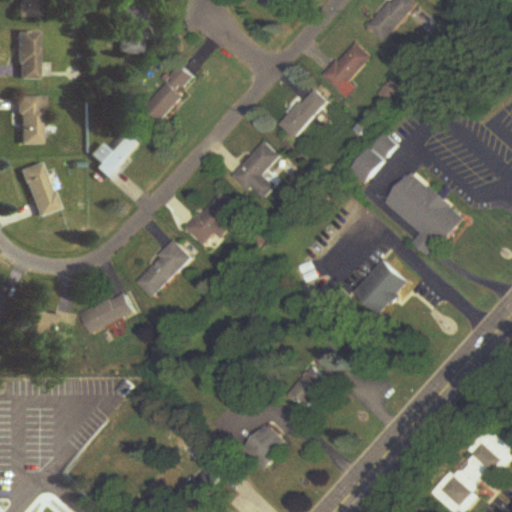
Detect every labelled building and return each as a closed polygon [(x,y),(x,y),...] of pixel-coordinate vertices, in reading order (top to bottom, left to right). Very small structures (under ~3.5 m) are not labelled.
[(17,0),(18,20),(40,20),(39,0),(17,0)] [(260,0),(260,1),(281,15),(291,0),(260,0)] [(399,0),(373,30),(390,45),(423,7),(415,0),(399,0)] [(117,55),(145,55),(145,8),(117,8),(117,55)] [(39,33),(16,33),(16,81),(39,81),(39,33)] [(352,100),(363,89),(356,83),(378,59),(361,44),(329,78),(352,100)] [(148,109),(163,122),(201,79),(186,65),(148,109)] [(334,105),(319,90),(285,125),(299,140),(334,105)] [(43,146),(43,97),(18,97),(18,146),(43,146)] [(94,169),(110,184),(145,146),(129,132),(110,153),(101,144),(90,157),(98,165),(94,169)] [(284,159),(270,145),(238,177),(264,203),(279,189),(266,177),(284,159)] [(357,175),(375,186),(391,160),(373,149),(357,175)] [(20,171),(37,219),(59,211),(42,163),(20,171)] [(427,235),(418,245),(437,260),(471,219),(417,174),(391,206),(427,235)] [(191,231),(209,246),(219,235),(223,239),(246,214),(224,194),(191,231)] [(196,260),(180,243),(140,283),(157,300),(196,260)] [(388,319),(416,285),(389,262),(361,297),(388,319)] [(86,314),(95,335),(140,316),(131,295),(86,314)] [(72,316),(20,310),(17,336),(70,342),(72,316)] [(321,372),(298,395),(314,410),(337,387),(321,372)] [(293,446),(273,427),(253,448),(274,467),(293,446)] [(443,499),(458,511),(465,511),(469,509),(472,511),(484,498),(480,495),(509,460),(505,457),(510,451),(494,438),(443,499)] [(223,459),(192,489),(204,501),(235,471),(223,459)]
